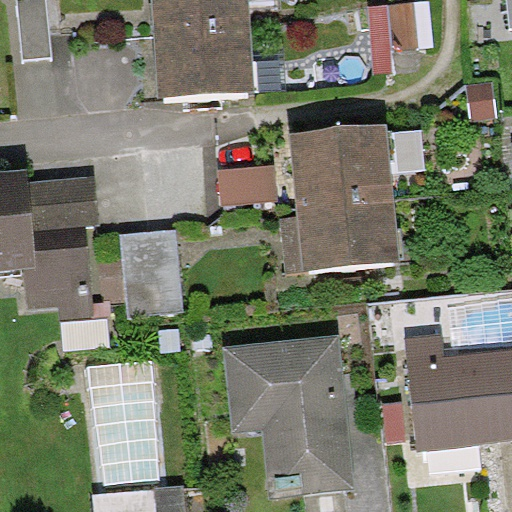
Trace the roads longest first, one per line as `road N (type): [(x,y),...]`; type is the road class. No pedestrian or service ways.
road 1 (track): [(453,0),(453,49),(409,100),(213,123)]
road 2 (residential): [(0,143),(213,123)]
